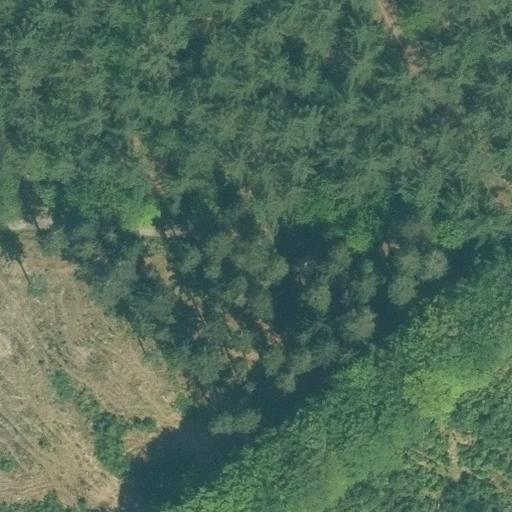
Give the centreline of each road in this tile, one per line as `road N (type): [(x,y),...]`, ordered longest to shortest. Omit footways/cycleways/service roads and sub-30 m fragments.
road 1 (track): [(0,229),(401,238),(511,257)]
road 2 (track): [(511,302),(253,511)]
road 3 (track): [(511,196),(407,0)]
